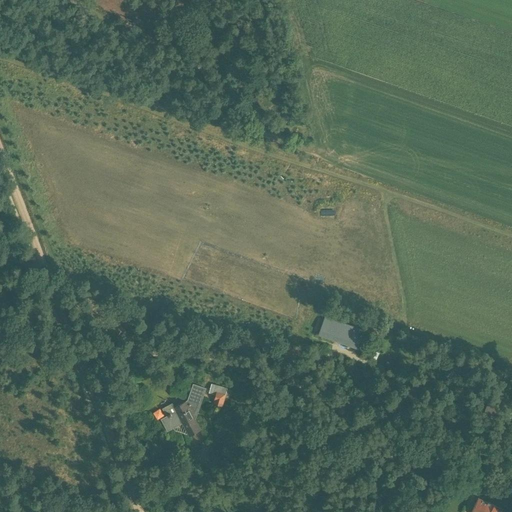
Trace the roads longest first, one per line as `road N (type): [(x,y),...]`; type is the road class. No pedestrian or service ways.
road 1 (track): [(0,56),(511,236)]
road 2 (track): [(0,153),(138,511)]
road 3 (track): [(317,151),(247,127),(190,57),(72,0)]
road 4 (track): [(383,192),(401,316)]
